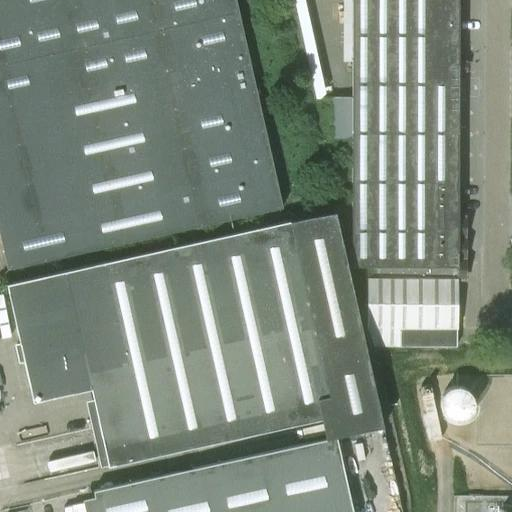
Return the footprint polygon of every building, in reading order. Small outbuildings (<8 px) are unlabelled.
[(0,0),(0,238),(7,269),(282,207),(235,0),(0,0)] [(351,0),(351,114),(351,266),(367,266),(367,274),(463,276),(463,216),(457,216),(457,118),(457,72),(464,72),(464,61),(457,61),(457,0),(351,0)] [(331,97),(331,139),(350,139),(350,97),(331,97)] [(289,220),(6,284),(33,402),(91,388),(108,466),(331,416),(336,436),(336,437),(383,426),(356,309),(334,210),(309,216),(289,220)] [(463,276),(367,274),(366,328),(367,328),(374,345),(456,347),(456,345),(456,328),(456,280),(463,279),(463,276)] [(443,411),(447,417),(453,421),(460,421),(467,418),(472,413),(474,406),(473,399),(469,393),(462,390),(455,389),(449,392),(444,397),(442,404),(443,411)] [(228,460),(93,490),(97,511),(352,511),(336,437),(336,436),(228,460)]
